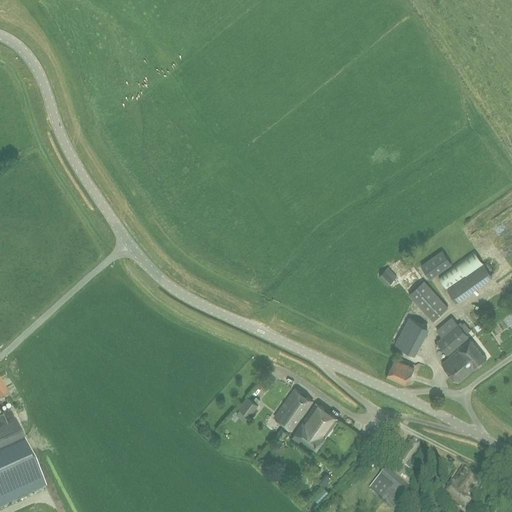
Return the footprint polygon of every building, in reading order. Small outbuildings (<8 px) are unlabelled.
[(318,193),(324,202),(331,197),(325,188),(318,193)] [(452,264),(443,251),(423,265),(431,278),(452,264)] [(386,283),(395,273),(386,264),(376,274),(386,283)] [(465,276),(457,264),(439,276),(446,288),(465,276)] [(412,298),(433,321),(447,307),(427,285),(423,281),(408,294),(412,298)] [(413,353),(427,325),(406,315),(392,342),(413,353)] [(439,340),(437,341),(448,354),(469,337),(452,316),(436,328),(443,337),(439,340)] [(479,319),(472,324),(475,329),(482,324),(479,319)] [(488,326),(496,340),(511,331),(511,330),(510,327),(504,330),(499,320),(488,326)] [(487,358),(470,339),(442,363),(458,383),(487,358)] [(406,386),(413,368),(393,359),(386,378),(406,386)] [(0,401),(5,399),(9,396),(0,379),(0,401)] [(312,401),(294,389),(274,417),(291,430),(312,401)] [(248,416),(249,416),(257,405),(260,400),(256,396),(252,401),(246,397),(237,408),(239,409),(236,414),(244,420),(248,416)] [(302,438),(316,449),(338,419),(316,403),(294,433),(295,434),(291,438),(298,443),(302,438)] [(0,418),(0,508),(46,488),(42,479),(43,479),(16,419),(15,420),(12,413),(0,418)] [(276,436),(282,440),(287,432),(281,428),(276,436)] [(422,449),(409,440),(396,460),(410,469),(422,449)] [(465,511),(485,483),(462,467),(446,489),(434,481),(432,483),(425,478),(423,481),(465,511)] [(383,499),(397,511),(405,502),(410,505),(419,495),(387,469),(379,479),(370,489),(383,499)]
